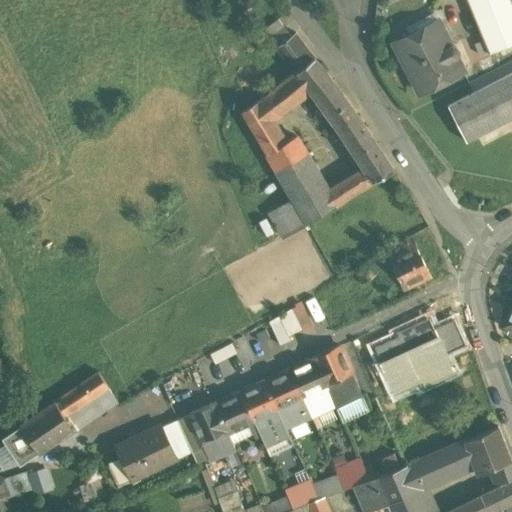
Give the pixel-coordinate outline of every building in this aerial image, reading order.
[(511,4),(510,0),(466,0),(488,53),(511,42),(511,4)] [(437,22),(394,43),(419,93),(462,72),(455,58),(457,56),(458,54),(459,51),(458,48),(456,46),(454,45),(451,44),(448,45),(437,22)] [(313,56),(294,31),(273,46),(292,71),(313,56)] [(292,71),(273,85),(286,104),(309,87),(327,74),(313,56),(292,71)] [(511,72),(448,106),(466,141),(511,117),(511,72)] [(327,74),(309,87),(331,115),(356,153),(374,140),(349,102),(327,74)] [(273,85),(256,97),(269,117),(286,104),(273,85)] [(269,117),(256,97),(241,109),(253,130),(269,117)] [(327,189),(296,134),(283,141),(269,117),(253,130),(305,220),(335,203),(327,189)] [(374,140),(356,153),(365,166),(349,176),(357,189),(392,169),(374,140)] [(349,176),(327,189),(335,203),(357,189),(349,176)] [(415,248),(389,261),(402,286),(428,273),(415,248)] [(353,270),(360,282),(374,274),(367,262),(353,270)] [(295,308),(271,317),(279,339),(313,326),(310,318),(300,322),(295,308)] [(434,328),(429,317),(396,332),(398,335),(372,347),(373,347),(395,393),(453,366),(447,354),(434,328)] [(454,319),(434,328),(447,354),(466,345),(454,319)] [(338,345),(313,356),(314,359),(326,385),(327,388),(352,377),(338,345)] [(314,359),(289,370),(301,397),(305,405),(309,403),(310,403),(306,394),(326,385),(314,359)] [(289,370),(264,381),(276,408),(301,397),(289,370)] [(98,372),(54,401),(64,416),(107,387),(98,372)] [(352,377),(327,388),(331,397),(336,407),(359,397),(360,397),(362,396),(361,394),(361,395),(352,377)] [(264,381),(240,393),(255,427),(260,425),(256,417),(276,408),(264,381)] [(326,385),(306,394),(310,403),(309,403),(311,407),(331,397),(327,388),(326,385)] [(240,393),(215,404),(227,430),(247,421),(251,429),(255,427),(240,393)] [(301,397),(276,408),(284,425),(309,414),(309,413),(305,405),(301,397)] [(54,400),(19,423),(38,451),(72,428),(64,416),(54,401),(54,400)] [(214,401),(188,413),(202,445),(228,433),(227,430),(215,404),(214,401)] [(337,407),(315,415),(319,425),(341,417),(337,407)] [(38,451),(19,423),(0,435),(0,436),(18,464),(38,451)] [(160,424),(113,445),(129,479),(176,457),(160,424)] [(497,425),(464,439),(478,474),(511,460),(497,425)] [(228,433),(202,445),(208,458),(234,446),(228,433)] [(456,443),(442,449),(441,447),(397,468),(408,493),(418,489),(467,466),(456,443)] [(395,451),(380,457),(385,470),(400,464),(395,451)] [(360,459),(334,468),(338,476),(343,489),(356,484),(369,479),(363,466),(360,459)] [(375,476),(370,464),(363,466),(369,479),(375,476)] [(35,468),(7,478),(13,494),(40,484),(35,468)] [(418,489),(408,493),(397,468),(377,475),(389,502),(392,511),(426,511),(424,505),(423,505),(418,489)] [(369,479),(356,484),(367,510),(389,502),(377,475),(375,476),(369,479)] [(338,476),(313,486),(318,498),(325,495),(343,489),(338,476)] [(454,507),(443,511),(488,511),(511,500),(511,478),(465,502),(454,507)] [(310,479),(285,489),(287,496),(293,508),(301,505),(312,501),(318,498),(313,486),(310,479)] [(217,495),(223,511),(240,505),(234,489),(217,495)] [(460,490),(449,495),(454,507),(465,502),(460,490)] [(448,493),(423,505),(424,505),(426,511),(443,511),(454,507),(449,495),(448,493)] [(318,498),(312,501),(301,505),(303,511),(330,511),(325,495),(318,498)] [(287,496),(262,507),(264,511),(282,511),(293,508),(287,496)] [(392,511),(389,502),(367,510),(367,511),(392,511)]
